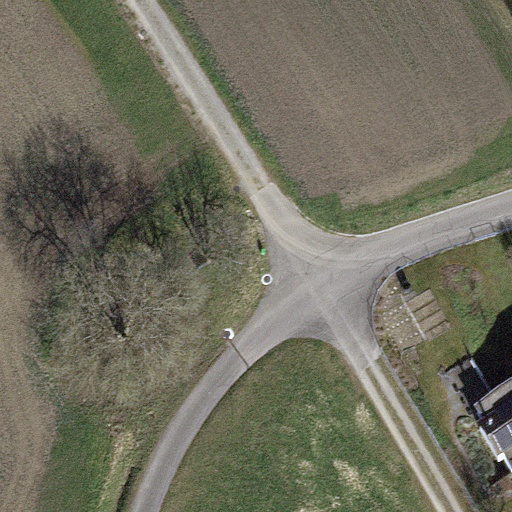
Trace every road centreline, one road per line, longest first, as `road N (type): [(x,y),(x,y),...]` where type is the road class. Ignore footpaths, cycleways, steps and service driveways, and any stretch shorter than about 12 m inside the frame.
road 1 (track): [(143,0),(321,274)]
road 2 (track): [(321,274),(242,355),(171,453),(152,511)]
road 3 (track): [(321,274),(456,511)]
road 4 (track): [(511,214),(321,274)]
